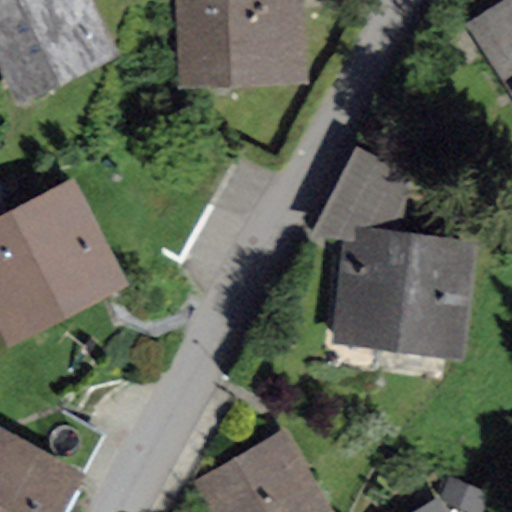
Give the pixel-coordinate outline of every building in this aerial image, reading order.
[(0,0),(0,60),(24,105),(124,56),(92,0),(0,0)] [(314,84),(308,0),(177,0),(182,89),(314,84)] [(511,0),(509,0),(471,25),(511,89),(511,0)] [(365,138),(315,238),(346,241),(405,248),(406,237),(414,161),(365,138)] [(0,324),(14,351),(134,288),(76,181),(0,219),(0,324)] [(467,364),(479,244),(406,237),(405,248),(346,241),(335,350),(467,364)] [(0,511),(68,511),(87,475),(0,427),(0,511)] [(213,511),(334,511),(286,434),(197,484),(213,511)] [(469,511),(485,511),(491,495),(450,479),(442,501),(469,511)] [(441,511),(436,503),(420,511),(441,511)]
